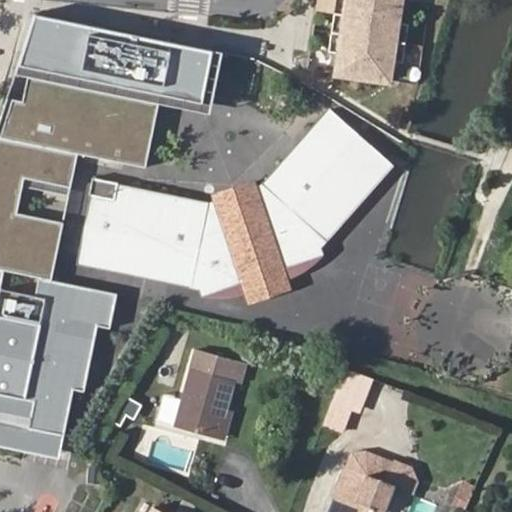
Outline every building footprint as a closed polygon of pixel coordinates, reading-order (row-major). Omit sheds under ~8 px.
[(394,0),(341,0),(340,10),(329,9),(324,48),(336,49),(333,69),(384,76),(386,57),(397,59),(403,20),(392,19),(394,0)] [(0,145),(0,451),(65,466),(78,395),(90,398),(102,333),(114,336),(121,301),(57,287),(82,164),(153,179),(165,115),(224,124),(236,60),(41,22),(1,143),(0,145)] [(315,256),(397,170),(335,115),(268,190),(220,209),(97,179),(81,268),(188,290),(192,277),(197,277),(203,278),(209,278),(214,278),(220,278),(226,278),(231,277),(237,276),(243,275),(248,274),(253,273),(254,273),(259,271),(265,269),(270,267),(275,265),(280,262),(285,260),(290,257),(295,254),(300,251),(305,247),(315,256)] [(81,268),(86,278),(192,297),(196,307),(201,309),(213,311),(225,312),(236,311),(245,309),(248,321),(285,311),(282,300),(289,297),(296,293),(305,288),(313,282),(322,274),(319,266),(398,182),(397,170),(315,256),(305,247),(300,251),(295,254),(290,257),(285,260),(280,262),(275,265),(270,267),(265,269),(259,271),(254,273),(253,273),(248,274),(243,275),(237,276),(231,277),(226,278),(220,278),(214,278),(209,278),(203,278),(197,277),(192,277),(188,290),(81,268)] [(244,366),(195,352),(173,430),(215,442),(223,412),(231,384),(238,386),(244,366)] [(351,393),(359,372),(348,368),(343,366),(335,387),(351,393)] [(335,387),(327,408),(344,414),(351,393),(335,387)] [(229,414),(223,412),(215,442),(221,443),(229,414)] [(384,511),(394,485),(344,466),(326,511),(384,511)] [(478,485),(482,477),(470,472),(467,480),(478,485)] [(474,497),(478,485),(467,480),(461,492),(474,497)]
